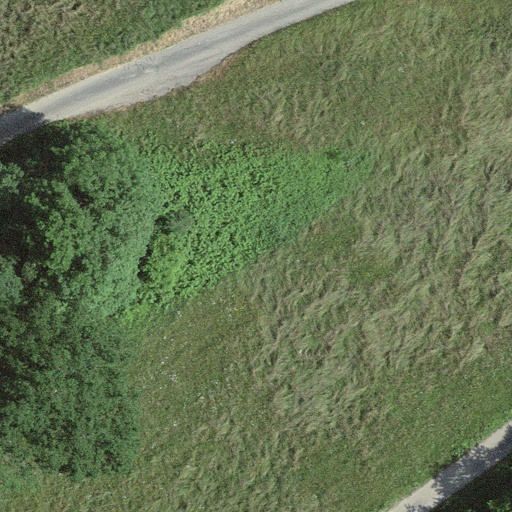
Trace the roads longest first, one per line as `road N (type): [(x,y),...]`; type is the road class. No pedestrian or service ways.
road 1 (track): [(0,135),(318,0)]
road 2 (track): [(511,435),(406,511)]
